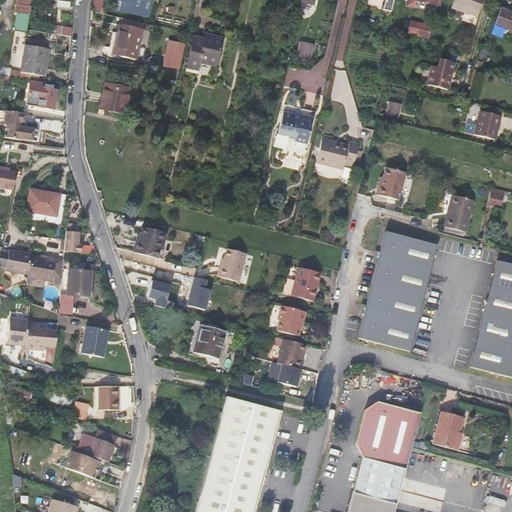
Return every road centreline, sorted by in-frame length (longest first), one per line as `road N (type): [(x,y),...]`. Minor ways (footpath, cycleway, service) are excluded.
road 1 (residential): [(79,0),(73,158),(140,370),(142,426),(122,511)]
road 2 (unclassified): [(299,511),(331,348)]
road 3 (unclassified): [(331,348),(362,203)]
road 4 (unknown): [(438,374),(463,235)]
road 5 (unclassified): [(331,348),(466,381)]
